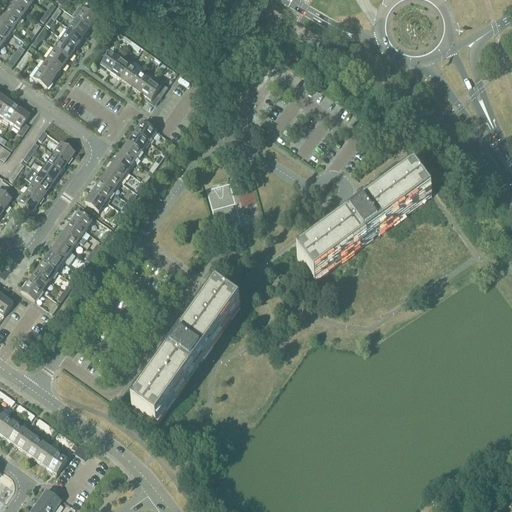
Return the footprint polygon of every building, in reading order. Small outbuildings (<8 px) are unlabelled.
[(25,0),(15,0),(12,5),(26,15),(33,5),(25,0)] [(68,0),(63,0),(60,6),(61,6),(63,8),(69,0),(68,0)] [(12,5),(5,15),(19,24),(25,15),(26,15),(12,5)] [(52,6),(46,15),(50,17),(56,9),(52,6)] [(58,11),(52,19),(56,21),(62,13),(58,11)] [(84,11),(77,21),(91,30),(98,21),(84,11)] [(4,15),(0,21),(0,26),(11,35),(18,25),(19,24),(5,15),(4,15)] [(46,15),(40,23),(44,25),(50,17),(46,15)] [(52,19),(46,27),(50,30),(56,21),(52,19)] [(77,21),(69,31),(83,41),(91,30),(77,21)] [(0,26),(0,42),(4,45),(11,35),(0,26)] [(38,26),(32,35),(36,37),(41,29),(38,26)] [(44,31),(38,39),(42,41),(47,33),(44,31)] [(69,31),(62,41),(76,51),(83,41),(69,31)] [(32,35),(26,43),(30,45),(36,37),(32,35)] [(125,38),(122,42),(130,48),(133,44),(125,38)] [(38,39),(32,47),(36,50),(42,41),(38,39)] [(62,41),(55,51),(69,61),(76,51),(62,41)] [(133,44),(130,48),(138,54),(141,50),(133,44)] [(20,49),(16,54),(21,57),(25,52),(20,49)] [(55,51),(48,61),(62,71),(69,61),(55,51)] [(145,53),(142,56),(150,62),(153,59),(145,53)] [(16,54),(9,64),(14,68),(21,57),(16,54)] [(27,54),(24,59),(29,62),(32,57),(27,54)] [(111,54),(101,68),(111,75),(121,62),(111,54)] [(24,59),(16,69),(21,73),(29,62),(24,59)] [(153,59),(150,62),(159,68),(161,64),(153,59)] [(48,61),(41,71),(55,81),(62,71),(48,61)] [(121,62),(111,75),(121,83),(131,69),(121,62)] [(131,69),(121,83),(131,90),(141,76),(131,69)] [(41,71),(34,81),(47,91),(55,81),(41,71)] [(141,76),(131,90),(141,97),(151,83),(141,76)] [(151,83),(141,97),(151,104),(156,97),(161,100),(168,90),(163,87),(161,90),(151,83)] [(0,116),(9,104),(0,98),(0,116)] [(0,123),(2,125),(4,122),(9,125),(19,111),(9,105),(9,104),(0,116),(0,123)] [(19,111),(9,125),(9,126),(14,129),(19,132),(18,133),(17,136),(22,139),(29,129),(24,126),(29,119),(19,112),(19,111)] [(138,130),(135,135),(149,145),(156,134),(144,126),(142,125),(141,124),(137,129),(138,130)] [(43,134),(37,142),(41,144),(46,136),(43,134)] [(131,140),(128,145),(142,155),(149,145),(135,135),(134,134),(130,139),(131,140)] [(124,150),(121,155),(135,165),(142,155),(128,145),(127,144),(123,149),(124,150)] [(34,146),(29,154),(32,156),(38,148),(34,146)] [(60,146),(53,156),(67,166),(74,156),(60,146)] [(172,146),(166,154),(168,154),(170,156),(176,148),(172,146)] [(6,152),(0,160),(0,161),(4,164),(10,155),(6,152)] [(29,154),(23,162),(26,165),(32,156),(29,154)] [(117,160),(114,165),(128,175),(135,165),(121,155),(120,154),(116,159),(117,160)] [(53,156),(46,166),(59,176),(67,166),(53,156)] [(161,156),(155,164),(159,167),(165,159),(161,156)] [(110,170),(107,175),(121,185),(128,175),(114,165),(112,164),(108,169),(110,170)] [(155,164),(150,172),(153,175),(159,167),(155,164)] [(20,166),(14,174),(18,176),(24,168),(20,166)] [(46,166),(38,176),(52,186),(59,176),(46,166)] [(34,172),(26,183),(31,186),(45,196),(52,186),(38,176),(34,172)] [(14,174),(8,182),(12,185),(18,176),(14,174)] [(103,181),(100,185),(113,195),(121,185),(107,175),(105,174),(101,179),(103,181)] [(298,260),(297,261),(305,271),(307,274),(315,285),(315,284),(366,247),(385,233),(431,199),(431,200),(432,199),(430,197),(416,178),(414,175),(415,177),(412,179),(409,181),(408,180),(366,211),(363,213),(362,212),(361,210),(360,211),(347,220),(349,222),(349,223),(345,227),(340,230),(304,256),(305,258),(299,262),(298,260)] [(147,176),(141,184),(145,187),(151,179),(147,176)] [(2,183),(0,185),(0,194),(3,197),(9,189),(2,183)] [(96,191),(92,195),(106,205),(113,195),(100,185),(98,184),(94,189),(96,191)] [(141,184),(135,193),(139,195),(145,187),(141,184)] [(31,186),(24,196),(38,206),(45,196),(31,186)] [(0,194),(0,210),(3,213),(11,202),(3,197),(0,194)] [(88,201),(85,205),(92,211),(99,215),(106,205),(92,195),(91,194),(87,200),(88,201)] [(24,196),(17,207),(31,216),(38,206),(24,196)] [(133,196),(127,204),(130,207),(136,199),(133,196)] [(127,204),(121,213),(125,215),(130,207),(127,204)] [(71,224),(71,225),(85,234),(93,224),(89,222),(79,214),(77,213),(73,219),(75,220),(71,224)] [(118,217),(112,225),(116,227),(122,219),(118,217)] [(63,233),(62,234),(78,245),(82,248),(86,243),(81,240),(85,234),(71,225),(71,224),(70,223),(66,229),(67,230),(64,234),(63,233)] [(56,243),(56,244),(71,255),(78,245),(62,234),(59,239),(60,240),(57,245),(56,243)] [(106,234),(100,242),(104,244),(110,236),(106,234)] [(49,253),(48,254),(64,265),(71,255),(56,244),(52,249),(53,250),(50,255),(49,253)] [(97,246),(92,254),(95,257),(101,248),(97,246)] [(41,264),(57,275),(64,265),(48,254),(45,259),(46,260),(43,265),(41,264)] [(92,254),(86,262),(89,265),(95,257),(92,254)] [(36,275),(50,285),(57,275),(41,264),(37,269),(39,270),(36,275)] [(83,266),(77,274),(81,277),(87,269),(83,266)] [(29,285),(43,295),(50,285),(36,275),(34,274),(30,279),(32,280),(29,285)] [(77,274),(72,282),(75,285),(81,277),(77,274)] [(25,290),(21,295),(35,305),(43,295),(29,285),(27,284),(23,289),(25,290)] [(69,286),(63,294),(67,297),(73,289),(69,286)] [(132,410),(132,411),(134,412),(134,413),(145,420),(154,426),(156,428),(157,428),(156,427),(183,389),(214,346),(239,310),(240,310),(238,308),(229,302),(218,294),(216,292),(215,293),(217,294),(213,300),(212,299),(181,342),(179,345),(178,345),(178,344),(176,343),(176,344),(166,357),(168,358),(169,358),(169,359),(162,369),(137,405),(138,405),(134,411),(132,410)] [(63,294),(57,302),(61,305),(67,297),(63,294)] [(0,302),(0,317),(4,320),(14,306),(3,298),(0,302)] [(55,306),(49,314),(52,317),(58,309),(55,306)] [(7,399),(4,403),(12,408),(15,404),(7,399)] [(20,407),(16,412),(24,417),(27,413),(20,407)] [(27,413),(24,417),(32,423),(35,418),(27,413)] [(7,419),(0,429),(0,436),(7,441),(17,426),(7,419)] [(39,421),(36,426),(44,431),(47,427),(39,421)] [(17,426),(7,441),(17,449),(27,433),(17,426)] [(47,427),(44,431),(51,437),(55,432),(47,427)] [(27,433),(17,449),(27,456),(37,441),(27,433)] [(59,435),(56,440),(64,445),(67,441),(59,435)] [(37,441),(27,456),(37,463),(47,448),(37,441)] [(67,441),(64,445),(71,451),(75,446),(67,441)] [(75,446),(71,451),(77,455),(80,450),(75,446)] [(47,448),(37,463),(47,470),(57,455),(47,448)] [(80,450),(76,456),(85,463),(89,457),(80,450)] [(57,455),(47,470),(57,477),(68,462),(57,455)] [(45,494),(38,504),(48,511),(54,511),(60,505),(56,502),(58,500),(52,496),(51,498),(45,494)]
